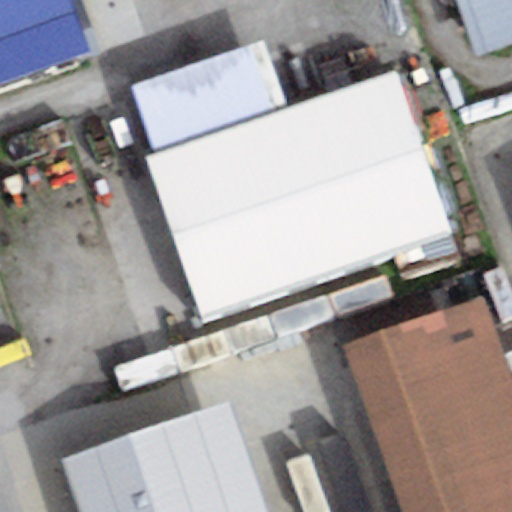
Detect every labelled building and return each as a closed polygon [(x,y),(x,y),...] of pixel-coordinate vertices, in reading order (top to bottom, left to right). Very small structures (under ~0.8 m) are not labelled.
[(0,0),(0,86),(88,58),(68,0),(0,0)] [(511,43),(511,0),(456,0),(475,56),(511,43)] [(151,156),(144,160),(201,324),(450,238),(397,73),(288,110),(265,42),(130,89),(151,156)] [(511,511),(511,385),(481,299),(340,349),(399,511),(511,511)] [(263,511),(226,401),(58,460),(75,511),(263,511)]
